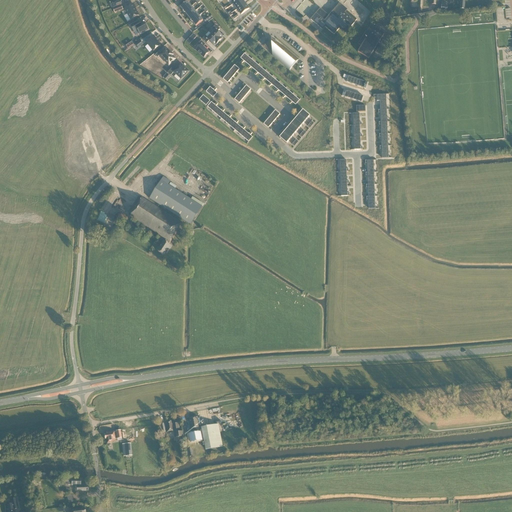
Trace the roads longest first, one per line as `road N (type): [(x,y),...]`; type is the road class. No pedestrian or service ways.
road 1 (secondary): [(140,378),(511,348)]
road 2 (unclassified): [(79,385),(71,335),(83,219),(126,159)]
road 3 (unclassified): [(88,425),(216,402)]
